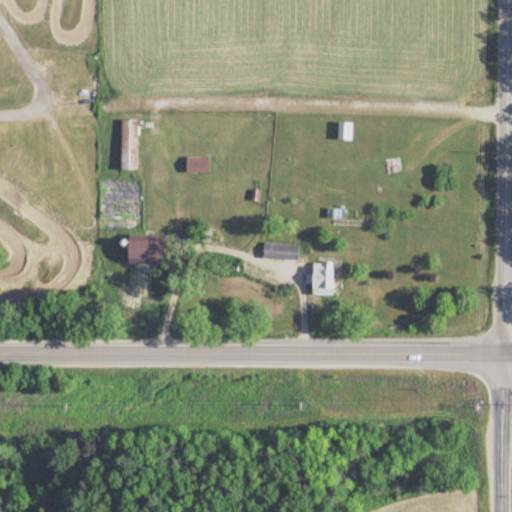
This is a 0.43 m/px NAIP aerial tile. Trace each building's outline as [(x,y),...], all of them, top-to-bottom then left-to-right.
[(119,120),(119,171),(135,171),(135,120),(119,120)] [(183,173),(207,173),(207,157),(183,157),(183,173)] [(382,159),(384,175),(399,174),(397,157),(382,159)] [(127,264),(169,263),(169,235),(127,235),(127,264)] [(260,261),(295,261),(295,244),(260,244),(260,261)] [(334,297),(334,262),(309,262),(309,297),(334,297)]
